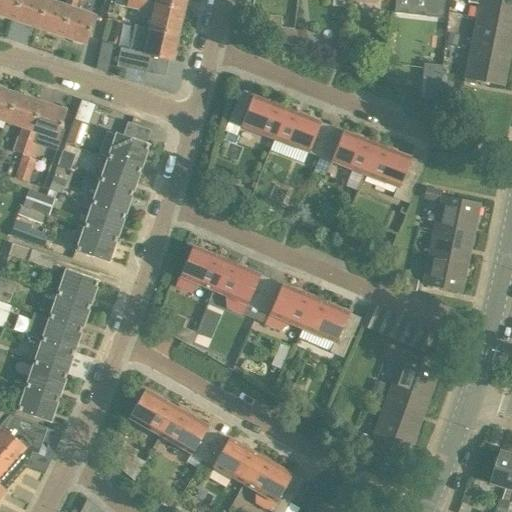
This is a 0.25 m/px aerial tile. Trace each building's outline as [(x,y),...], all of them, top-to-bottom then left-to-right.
[(0,0),(0,15),(12,19),(18,0),(0,0)] [(18,0),(12,19),(35,28),(44,0),(18,0)] [(47,0),(44,0),(36,28),(60,36),(69,7),(62,5),(47,0)] [(71,0),(69,7),(60,36),(84,44),(94,15),(76,9),(78,2),(81,3),(81,0),(71,0)] [(151,14),(148,28),(177,34),(183,9),(141,0),(126,0),(125,7),(151,14)] [(141,0),(183,9),(185,0),(141,0)] [(429,0),(428,16),(442,18),(444,0),(429,0)] [(480,4),(477,18),(511,24),(511,0),(467,0),(467,2),(480,4)] [(267,15),(265,36),(291,46),(293,28),(280,27),(281,16),(267,15)] [(511,24),(477,18),(471,50),(509,57),(511,41),(511,24)] [(119,48),(115,67),(146,74),(150,55),(167,59),(172,60),(177,34),(148,28),(133,25),(128,50),(119,48)] [(509,57),(471,50),(465,78),(504,85),(509,57)] [(437,103),(439,80),(421,78),(419,96),(419,97),(428,101),(437,105),(437,103)] [(0,119),(5,121),(15,94),(0,88),(0,119)] [(15,94),(5,121),(21,126),(12,152),(21,155),(39,102),(15,94)] [(240,126),(274,139),(286,108),(252,95),(240,126)] [(39,102),(21,155),(32,159),(37,144),(56,151),(63,130),(59,128),(64,111),(39,102)] [(286,108),(274,139),(308,152),(320,122),(286,108)] [(72,121),(65,140),(80,145),(87,126),(72,121)] [(330,161),(364,174),(376,144),(342,130),(330,161)] [(116,134),(107,157),(140,169),(148,146),(116,134)] [(376,144),(364,174),(398,188),(410,157),(376,144)] [(62,150),(56,165),(69,170),(75,155),(62,150)] [(107,157),(99,180),(132,191),(140,169),(107,157)] [(27,183),(33,165),(20,160),(14,178),(27,183)] [(48,189),(61,194),(66,180),(53,175),(48,189)] [(99,180),(91,203),(124,214),(132,191),(99,180)] [(441,202),(436,224),(474,233),(481,204),(442,196),(443,190),(425,186),(423,199),(441,202)] [(21,206),(48,215),(54,198),(27,189),(21,206)] [(88,210),(83,226),(116,237),(124,214),(91,203),(90,204),(74,199),(72,205),(88,210)] [(17,214),(40,224),(43,216),(20,207),(17,214)] [(13,219),(8,236),(28,242),(27,244),(43,248),(47,234),(30,229),(31,225),(13,219)] [(436,224),(429,256),(468,264),(474,233),(436,224)] [(116,237),(83,226),(82,227),(77,225),(75,231),(80,233),(76,245),(68,243),(67,247),(107,261),(116,237)] [(11,243),(7,255),(54,270),(58,259),(11,243)] [(200,285),(212,290),(225,260),(192,246),(175,285),(190,292),(200,285)] [(468,264),(429,256),(423,284),(462,292),(468,264)] [(225,260),(212,290),(224,296),(225,308),(241,315),(246,305),(259,274),(225,260)] [(63,271),(56,294),(88,304),(95,281),(63,271)] [(0,303),(7,306),(14,285),(0,279),(0,303)] [(289,323),(302,329),(314,298),(281,284),(268,314),(263,324),(280,331),(289,323)] [(53,300),(48,317),(80,327),(88,304),(56,294),(45,291),(43,297),(53,300)] [(314,298),(302,329),(335,343),(348,312),(314,298)] [(381,309),(370,304),(368,308),(360,326),(371,331),(381,309)] [(201,331),(216,336),(224,313),(209,308),(201,331)] [(371,331),(382,336),(392,313),(381,309),(371,331)] [(165,333),(188,346),(194,332),(182,326),(185,319),(173,313),(165,333)] [(403,318),(392,313),(382,336),(393,341),(403,318)] [(48,317),(40,340),(72,350),(80,327),(48,317)] [(414,323),(403,318),(393,341),(404,346),(414,323)] [(404,346),(415,350),(425,328),(414,323),(404,346)] [(415,350),(426,355),(436,333),(425,328),(415,350)] [(447,338),(436,333),(426,355),(437,360),(447,338)] [(40,340),(32,363),(64,374),(72,350),(40,340)] [(401,358),(391,386),(428,400),(439,372),(401,358)] [(32,363),(25,386),(57,397),(64,374),(32,363)] [(57,397),(25,386),(17,410),(49,421),(57,397)] [(391,386),(380,415),(418,429),(428,400),(391,386)] [(127,418),(158,436),(175,407),(143,389),(127,418)] [(158,436),(201,460),(207,448),(197,442),(206,425),(175,407),(158,436)] [(8,414),(0,423),(0,431),(0,495),(3,492),(25,467),(43,474),(61,433),(8,414)] [(418,429),(380,415),(370,442),(408,456),(418,429)] [(201,460),(243,484),(259,455),(227,437),(217,454),(207,448),(201,460)] [(123,443),(112,462),(133,480),(143,461),(132,455),(135,450),(123,443)] [(511,451),(503,448),(492,482),(506,487),(503,499),(499,498),(494,511),(508,511),(511,502),(511,501),(511,499),(511,451)] [(259,455),(243,484),(255,491),(254,502),(271,511),(283,511),(294,494),(283,487),(290,474),(259,455)] [(150,495),(172,508),(179,496),(157,483),(150,495)] [(358,511),(374,511),(378,505),(367,498),(358,511)] [(101,511),(86,499),(79,511),(101,511)]
